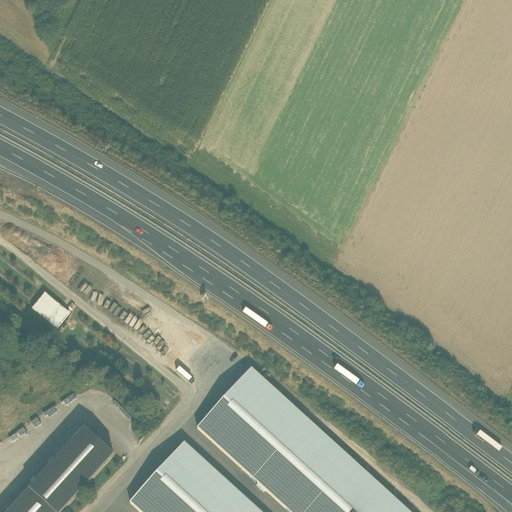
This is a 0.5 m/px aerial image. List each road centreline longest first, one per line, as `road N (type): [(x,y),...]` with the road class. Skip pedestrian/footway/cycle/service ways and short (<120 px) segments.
road 1 (motorway): [(511,467),(164,214),(0,123)]
road 2 (motorway): [(0,154),(183,263),(418,427)]
road 3 (track): [(0,216),(73,249),(235,358)]
road 4 (residential): [(235,358),(96,511)]
road 5 (motorway): [(418,427),(509,511)]
